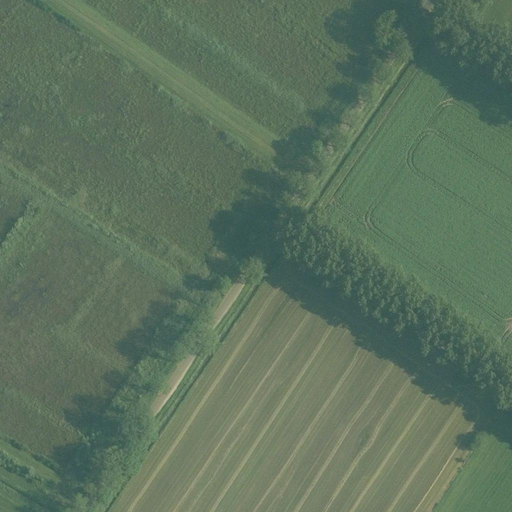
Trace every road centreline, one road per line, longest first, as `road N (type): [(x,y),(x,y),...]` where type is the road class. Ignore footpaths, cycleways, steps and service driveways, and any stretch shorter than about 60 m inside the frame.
road 1 (unclassified): [(87,511),(430,0)]
road 2 (track): [(274,229),(511,393)]
